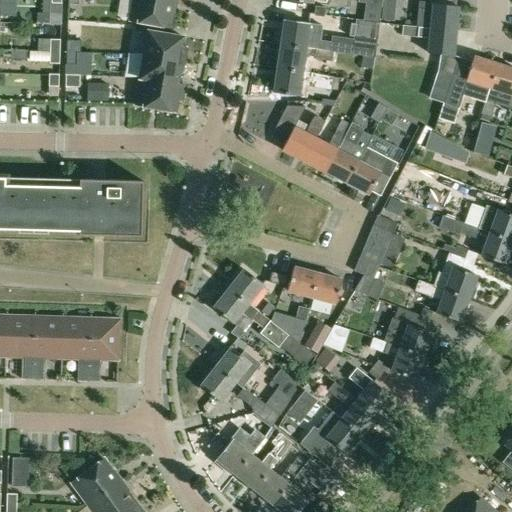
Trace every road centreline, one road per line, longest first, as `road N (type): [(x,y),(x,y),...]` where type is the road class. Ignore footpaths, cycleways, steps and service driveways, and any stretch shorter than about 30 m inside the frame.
road 1 (residential): [(190,221),(319,252),(336,252),(353,222),(347,207),(211,140)]
road 2 (residential): [(369,511),(511,337)]
road 3 (residential): [(0,142),(209,152)]
road 4 (residential): [(157,425),(157,329),(190,221)]
road 5 (residential): [(157,425),(0,422)]
road 6 (residential): [(211,140),(240,0)]
